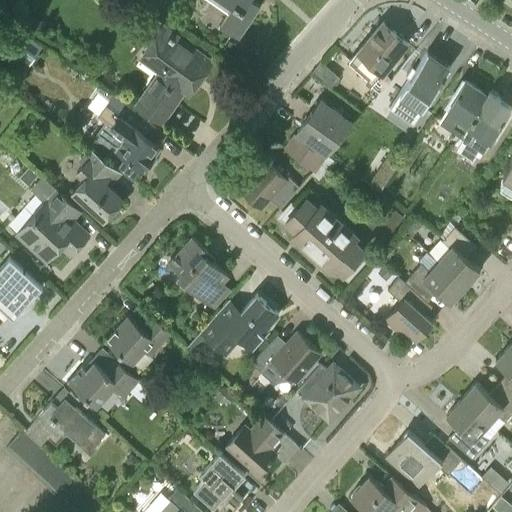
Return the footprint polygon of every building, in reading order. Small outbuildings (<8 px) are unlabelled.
[(228,0),(231,2),(218,21),(238,37),(260,5),(252,0),(228,0)] [(416,50),(407,41),(383,21),(349,59),(369,76),(366,79),(380,91),(416,50)] [(189,90),(211,61),(163,28),(141,57),(161,71),(138,102),(161,119),(185,87),(189,90)] [(11,53),(30,67),(31,66),(45,48),(25,34),(11,53)] [(448,66),(426,51),(391,104),(414,119),(450,66),(448,65),(448,66)] [(440,119),(462,133),(488,92),(487,92),(480,87),(480,85),(469,78),(468,80),(466,78),(440,119)] [(483,147),(511,104),(489,89),(487,92),(488,92),(462,133),(483,147)] [(154,152),(160,143),(133,124),(142,112),(115,93),(107,103),(106,103),(97,115),(124,135),(116,145),(144,165),(145,163),(147,164),(151,163),(155,158),(155,153),(154,152)] [(322,97),(297,130),(327,151),(354,120),(322,97)] [(296,132),(285,146),(315,168),(325,154),(296,132)] [(73,189),(89,204),(104,218),(106,215),(108,217),(114,210),(112,209),(123,197),(110,186),(122,172),(89,147),(78,160),(82,164),(75,172),(82,178),(73,189)] [(327,154),(311,173),(319,180),(336,162),(327,154)] [(511,154),(503,169),(511,174),(511,154)] [(369,182),(381,189),(398,163),(386,156),(369,182)] [(240,187),(261,206),(287,178),(266,158),(240,187)] [(19,177),(28,185),(38,175),(28,166),(19,177)] [(78,247),(89,234),(70,217),(78,207),(43,175),(31,189),(43,200),(15,231),(47,260),(61,245),(68,251),(75,244),(78,247)] [(291,205),(282,216),(297,230),(293,234),(329,266),(333,262),(348,276),(364,255),(360,252),(363,249),(351,239),(355,235),(318,205),(314,209),(302,199),(295,209),(291,205)] [(402,228),(408,233),(411,236),(415,232),(407,224),(402,228)] [(465,285),(480,268),(463,253),(473,242),(454,225),(429,252),(465,285)] [(206,299),(228,275),(204,253),(207,249),(192,235),(170,260),(182,271),(178,274),(206,299)] [(450,301),(453,298),(465,285),(429,252),(427,251),(420,260),(421,262),(405,280),(424,297),(433,286),(450,301)] [(11,254),(0,266),(0,302),(9,311),(0,321),(0,325),(11,313),(14,316),(43,284),(11,254)] [(424,297),(405,280),(399,275),(387,288),(400,300),(384,318),(398,330),(402,326),(417,339),(433,321),(425,313),(432,305),(424,297)] [(266,302),(257,293),(242,309),(230,297),(200,331),(225,354),(241,336),(252,347),(268,329),(266,327),(279,313),(275,309),(274,306),(270,302),(266,302)] [(128,313),(106,338),(133,362),(144,349),(150,355),(171,332),(153,315),(142,326),(128,313)] [(321,351),(298,330),(281,349),(272,340),(252,363),(274,382),(285,370),(296,379),(321,351)] [(511,373),(511,375),(503,385),(511,392),(511,343),(511,342),(496,359),(511,373)] [(139,378),(117,358),(107,370),(95,359),(87,368),(83,364),(69,380),(97,404),(113,386),(124,395),(139,378)] [(297,390),(329,418),(359,385),(333,362),(327,368),(321,363),(297,390)] [(476,381),(461,397),(489,422),(497,413),(505,420),(511,412),(511,392),(503,385),(493,396),(476,381)] [(70,391),(65,397),(58,405),(52,399),(25,428),(32,435),(40,442),(42,443),(50,434),(56,439),(67,427),(91,448),(105,432),(75,405),(80,400),(70,391)] [(461,397),(446,414),(463,429),(454,440),(472,457),(489,438),(480,431),(489,422),(461,397)] [(270,447),(284,431),(264,414),(251,429),(244,424),(225,445),(257,474),(276,452),(270,447)] [(32,435),(25,428),(24,427),(6,447),(14,454),(32,435)] [(428,446),(409,429),(386,455),(420,485),(438,464),(448,473),(462,458),(437,436),(428,446)] [(14,454),(22,462),(40,442),(32,435),(14,454)] [(22,462),(30,469),(48,450),(42,443),(40,442),(22,462)] [(30,469),(39,476),(56,457),(48,450),(30,469)] [(212,506),(218,511),(230,511),(243,498),(230,487),(245,471),(220,450),(200,473),(204,476),(194,487),(213,504),(212,506)] [(39,476),(47,484),(64,465),(56,457),(39,476)] [(47,484),(55,491),(73,472),(64,465),(47,484)] [(481,475),(500,491),(509,481),(490,465),(481,475)] [(55,491),(63,499),(81,479),(73,472),(55,491)] [(352,494),(351,495),(370,511),(388,511),(392,508),(395,511),(420,511),(427,505),(392,474),(383,485),(370,474),(362,483),(360,483),(360,482),(351,492),(352,492),(352,494)] [(63,499),(71,506),(89,487),(81,479),(63,499)] [(71,506),(77,511),(80,511),(97,494),(89,487),(71,506)] [(205,511),(177,487),(169,497),(170,499),(158,511),(205,511)] [(511,511),(511,502),(507,499),(501,508),(506,511),(511,511)]
